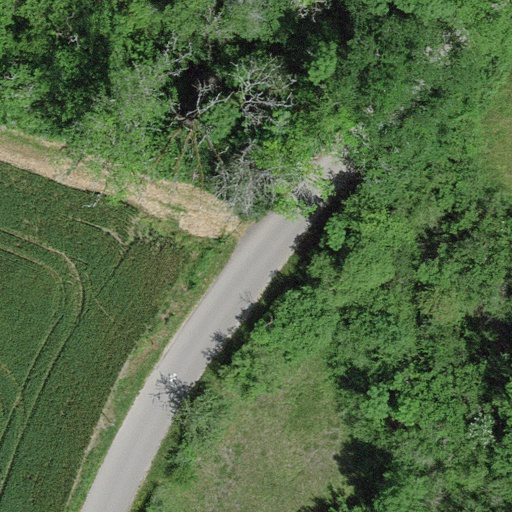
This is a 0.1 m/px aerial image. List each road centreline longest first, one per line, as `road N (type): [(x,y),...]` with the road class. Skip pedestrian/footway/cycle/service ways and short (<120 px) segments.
road 1 (unclassified): [(108,511),(129,454),(205,328),(485,0)]
road 2 (track): [(278,235),(0,129)]
